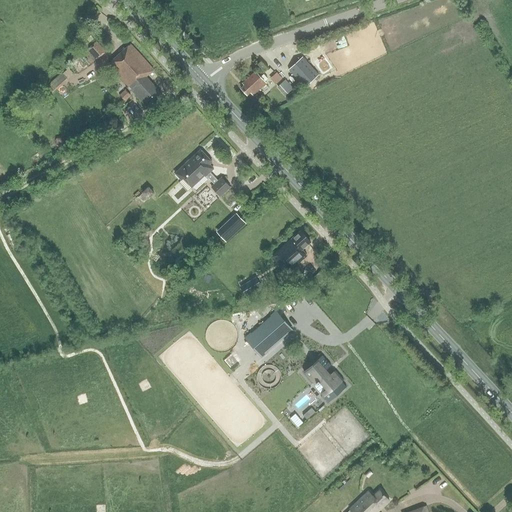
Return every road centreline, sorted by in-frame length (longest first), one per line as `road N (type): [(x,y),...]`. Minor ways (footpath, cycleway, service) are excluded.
road 1 (primary): [(511,415),(199,75)]
road 2 (track): [(0,196),(126,127),(183,84)]
road 3 (unclassified): [(199,75),(393,0)]
